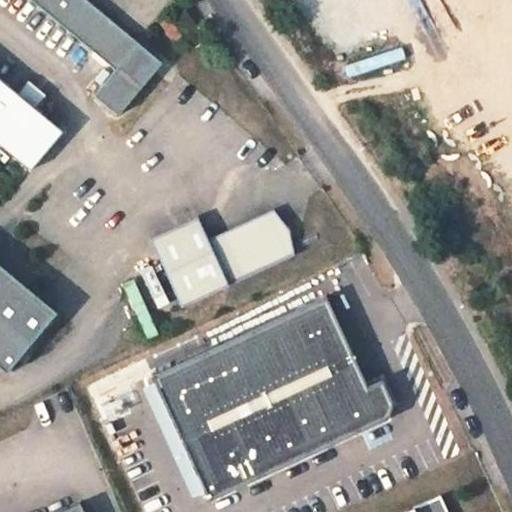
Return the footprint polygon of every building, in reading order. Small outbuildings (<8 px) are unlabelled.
[(31,0),(111,67),(91,92),(116,112),(159,59),(88,0),(31,0)] [(398,0),(403,9),(413,4),(410,0),(398,0)] [(459,0),(445,0),(464,34),(475,28),(459,0)] [(183,10),(177,14),(184,24),(183,25),(187,31),(195,24),(192,18),(190,19),(183,10)] [(169,17),(160,23),(170,37),(180,30),(169,17)] [(343,61),(379,44),(366,17),(330,34),(343,61)] [(184,36),(180,30),(170,37),(174,43),(184,36)] [(0,145),(29,169),(62,128),(0,77),(0,145)] [(197,215),(150,237),(182,305),(294,254),(289,230),(273,209),(207,238),(197,215)] [(0,264),(0,361),(8,368),(56,310),(0,264)] [(156,265),(143,270),(158,308),(171,303),(156,265)] [(121,285),(148,339),(162,333),(135,278),(121,285)] [(325,295),(151,375),(209,500),(387,418),(392,404),(381,379),(366,385),(325,295)] [(446,511),(439,495),(400,511),(446,511)] [(83,511),(79,502),(56,511),(83,511)]
